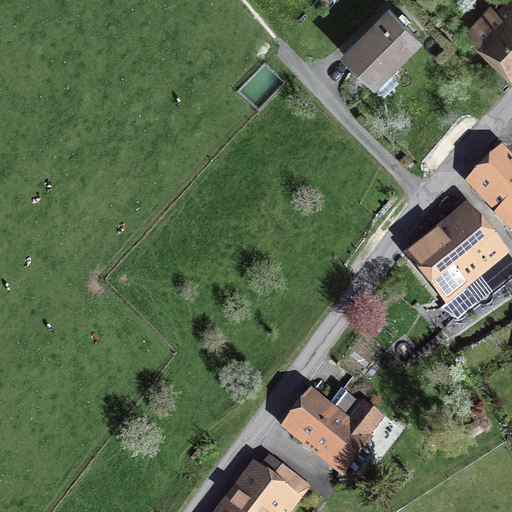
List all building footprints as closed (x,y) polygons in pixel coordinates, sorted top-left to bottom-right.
[(381,0),(338,44),(375,80),(421,33),(387,0),(381,0)] [(511,0),(500,0),(497,3),(493,0),(488,0),(462,26),(509,74),(511,71),(511,0)] [(465,175),(511,222),(511,154),(499,142),(465,175)] [(468,197),(404,248),(444,299),(508,248),(468,197)] [(279,421),(342,471),(386,415),(362,396),(347,415),(308,384),(279,421)] [(255,456),(210,511),(290,511),(311,485),(281,461),(273,471),(255,456)]
